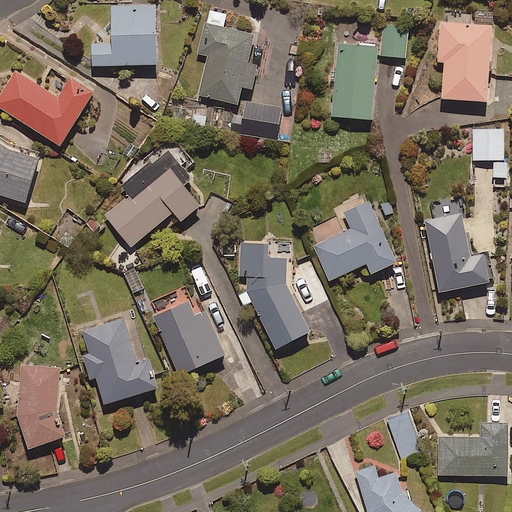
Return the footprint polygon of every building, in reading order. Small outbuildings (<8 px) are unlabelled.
[(155,60),(153,0),(109,2),(110,39),(90,40),(91,62),(155,60)] [(225,12),(207,8),(197,50),(207,52),(198,92),(236,101),(240,83),(250,85),(256,62),(246,59),(252,32),(222,25),(225,12)] [(468,20),(469,13),(448,12),(448,19),(439,18),(436,58),(443,58),(441,94),(485,97),(490,21),(468,20)] [(408,25),(383,22),(380,53),(405,56),(408,25)] [(376,43),(338,39),(331,111),(369,115),(376,43)] [(54,92),(15,68),(0,90),(0,104),(58,142),(90,91),(65,75),(54,92)] [(280,105),(245,99),(240,131),(275,137),(280,105)] [(503,126),(472,127),(473,158),(493,157),(494,175),(504,175),(503,126)] [(0,193),(1,194),(25,199),(40,159),(17,151),(0,141),(0,193)] [(189,173),(166,144),(119,182),(126,191),(103,211),(129,243),(171,208),(178,217),(198,200),(182,180),(189,173)] [(395,258),(367,197),(343,208),(351,226),(313,243),(329,277),(365,260),(370,270),(395,258)] [(468,252),(460,210),(424,217),(438,287),(487,277),(482,250),(468,252)] [(286,289),(286,270),(295,270),(295,248),(240,247),(239,282),(243,282),(248,295),(237,300),(242,312),(254,306),(274,351),(307,335),(286,289)] [(206,279),(197,258),(186,263),(195,284),(206,279)] [(197,318),(191,303),(156,319),(181,375),(226,356),(207,314),(197,318)] [(154,384),(132,311),(80,327),(87,350),(81,352),(88,375),(94,373),(102,400),(154,384)] [(58,364),(22,362),(14,403),(26,444),(61,433),(55,405),(58,364)] [(422,451),(407,410),(387,417),(402,459),(422,451)] [(505,418),(479,419),(479,432),(438,434),(439,472),(507,471),(505,418)] [(378,475),(374,463),(354,470),(368,511),(423,511),(402,491),(395,470),(378,475)]
